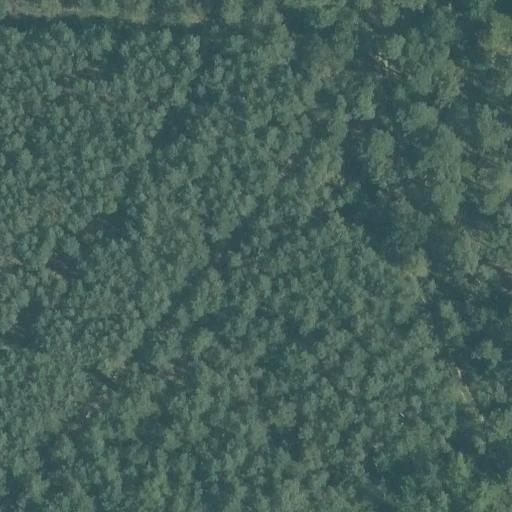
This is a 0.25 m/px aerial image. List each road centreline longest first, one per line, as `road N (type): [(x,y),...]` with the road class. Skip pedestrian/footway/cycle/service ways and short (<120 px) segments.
road 1 (track): [(7,511),(379,44)]
road 2 (track): [(511,487),(399,239),(398,157),(379,44)]
